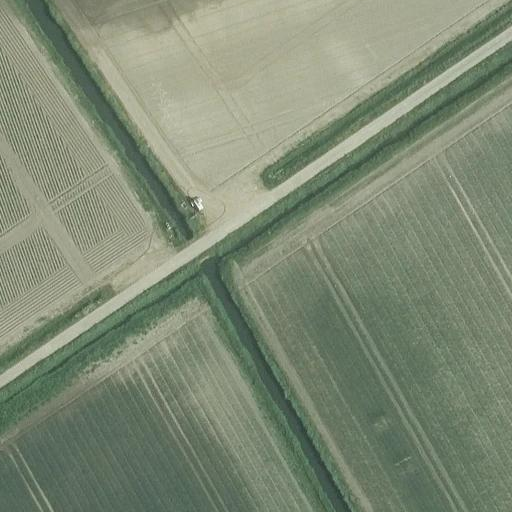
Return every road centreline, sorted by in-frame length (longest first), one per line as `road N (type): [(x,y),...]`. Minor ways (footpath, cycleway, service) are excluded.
road 1 (track): [(0,382),(511,32)]
road 2 (track): [(218,346),(311,511)]
